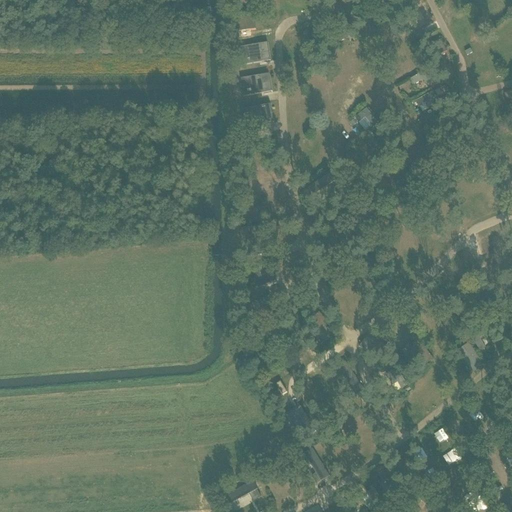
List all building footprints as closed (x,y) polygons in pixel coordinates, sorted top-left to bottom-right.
[(486,21),(493,18),(495,21),(505,16),(497,0),(494,0),(479,7),(486,21)] [(425,6),(410,12),(418,29),(433,22),(425,6)] [(256,30),(254,17),(235,19),(237,33),(256,30)] [(268,43),(241,48),(242,56),(251,55),(252,56),(260,54),(262,63),(271,61),(268,43)] [(494,60),(477,65),(479,73),(490,70),(492,76),(499,74),(494,60)] [(270,75),(243,80),(244,88),(254,86),(254,87),(263,86),(264,94),(273,93),(270,75)] [(416,99),(421,113),(440,104),(435,91),(416,99)] [(494,98),(501,115),(507,112),(501,95),(494,98)] [(271,106),(244,110),(245,118),(255,117),(255,118),(264,116),(265,125),(274,123),(271,106)] [(377,123),(371,115),(366,109),(355,118),(359,124),(365,119),(372,127),(377,123)] [(306,172),(317,162),(305,149),(294,159),(306,172)] [(327,174),(307,193),(313,199),(320,192),(321,193),(327,187),(333,193),(339,187),(333,181),(334,180),(327,174)] [(249,192),(249,198),(250,205),(242,205),(243,212),(263,212),(263,205),(266,205),(265,191),(262,191),(262,185),(246,185),(246,192),(249,192)] [(258,227),(240,230),(241,239),(250,237),(251,246),(252,246),(253,255),(262,254),(258,227)] [(241,297),(267,288),(265,280),(256,283),(255,282),(247,285),(244,277),(236,279),(239,287),(238,288),(241,297)] [(242,327),(268,318),(266,310),(257,313),(256,312),(248,315),(246,307),(237,310),(240,318),(239,318),(242,327)] [(394,357),(377,337),(370,344),(381,357),(377,360),(383,366),(387,363),(394,357)] [(261,347),(260,347),(261,348),(254,352),(259,361),(264,369),(257,373),(261,380),(261,381),(276,371),(261,347)] [(359,381),(342,361),(334,368),(346,381),(342,384),(348,390),(351,387),(352,388),(359,381)] [(276,385),(283,396),(287,393),(281,382),(276,385)] [(316,431),(301,407),(285,417),(290,425),(297,420),(302,428),(303,427),(308,436),(315,431),(316,431)] [(415,458),(420,467),(433,459),(428,450),(415,458)] [(314,454),(308,458),(314,467),(313,468),(317,474),(312,477),(317,484),(322,481),(329,477),(315,454),(314,454)] [(243,484),(221,498),(226,506),(241,497),(243,501),(250,496),(248,493),(248,492),(243,484)] [(363,493),(366,503),(379,499),(376,489),(363,493)]
